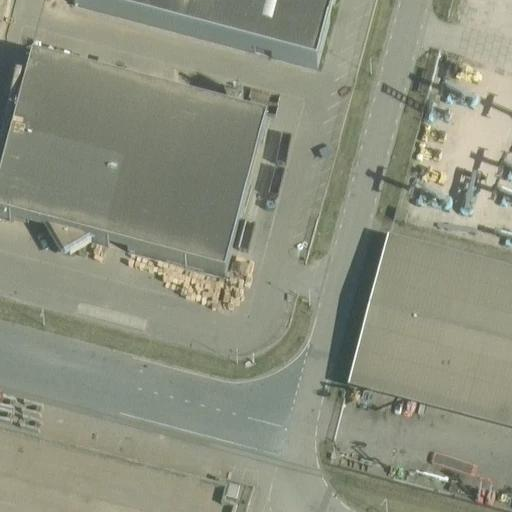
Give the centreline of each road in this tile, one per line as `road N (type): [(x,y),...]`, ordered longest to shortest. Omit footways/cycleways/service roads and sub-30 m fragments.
road 1 (unclassified): [(286,511),(416,0)]
road 2 (unknown): [(302,434),(0,357)]
